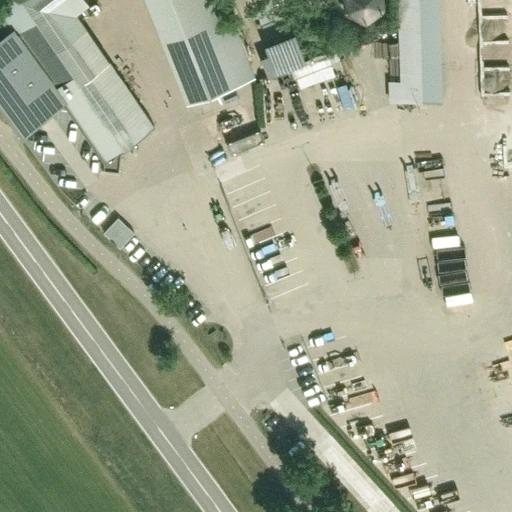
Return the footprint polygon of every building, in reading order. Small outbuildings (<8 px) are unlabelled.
[(0,0),(0,10),(104,160),(153,125),(73,9),(84,0),(0,0)] [(250,76),(220,0),(145,0),(185,102),(250,76)] [(421,0),(401,0),(404,101),(424,100),(421,0)] [(58,97),(21,48),(12,37),(0,45),(0,69),(12,86),(2,93),(24,122),(58,97)] [(294,77),(338,60),(334,49),(290,65),(294,77)] [(226,142),(231,154),(264,140),(260,128),(226,142)] [(414,277),(414,253),(386,253),(386,277),(414,277)] [(412,309),(412,299),(381,299),(381,308),(412,309)]
